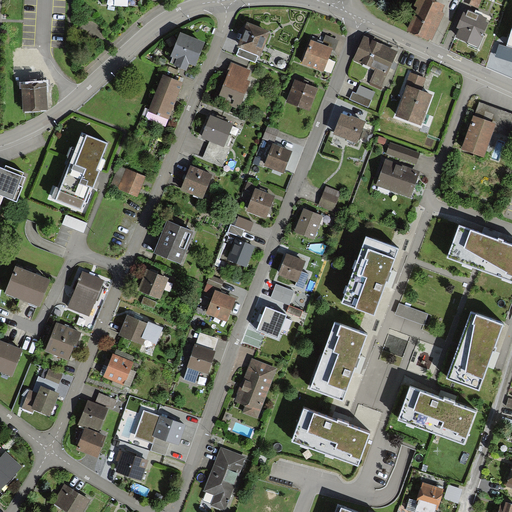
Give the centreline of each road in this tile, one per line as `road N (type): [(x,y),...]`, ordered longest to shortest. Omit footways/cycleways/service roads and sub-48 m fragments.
road 1 (residential): [(358,17),(172,511)]
road 2 (residential): [(47,451),(222,32),(225,0)]
road 3 (residential): [(0,139),(61,109),(168,17),(225,0)]
road 4 (residential): [(358,17),(511,88)]
road 5 (residential): [(463,510),(511,363)]
